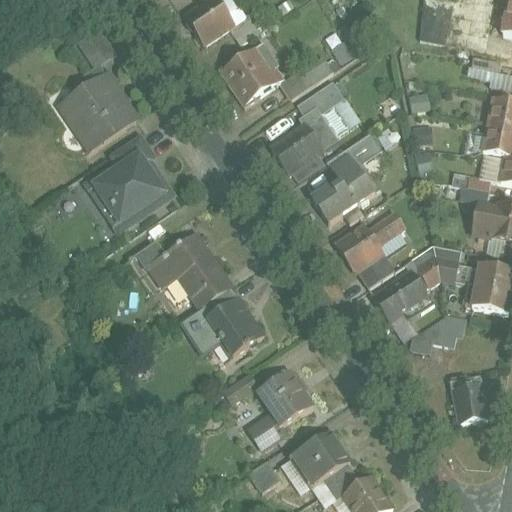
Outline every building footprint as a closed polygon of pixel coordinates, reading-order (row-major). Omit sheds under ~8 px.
[(227,0),(218,0),(187,21),(198,36),(196,40),(200,45),(203,45),(206,48),(236,29),(229,19),(237,14),(236,13),(227,0)] [(455,2),(443,0),(425,0),(421,44),(446,49),(455,2)] [(246,22),(239,11),(236,13),(237,14),(229,19),(236,29),(246,22)] [(253,24),(233,36),(242,49),(261,36),(253,24)] [(99,37),(82,48),(98,71),(101,69),(115,60),(99,37)] [(264,48),(244,61),(243,59),(241,60),(243,62),(237,66),(236,64),(220,74),(245,111),(261,100),(260,99),(284,82),(276,71),(277,67),(264,48)] [(501,68),(472,62),(469,77),(498,83),(501,68)] [(325,64),(285,92),(292,102),(333,74),(325,64)] [(98,71),(77,85),(83,95),(107,79),(101,69),(98,71)] [(118,101),(105,82),(108,80),(107,79),(83,95),(62,110),(70,122),(74,120),(87,139),(96,133),(105,146),(138,124),(120,99),(118,101)] [(334,86),(298,110),(305,120),(318,112),(323,119),(346,104),(334,86)] [(511,108),(495,105),(490,131),(511,136),(511,108)] [(0,109),(0,108),(0,136),(13,128),(0,109)] [(305,120),(300,124),(305,131),(273,152),(291,179),(293,178),(320,159),(324,156),(340,145),(323,119),(318,112),(305,120)] [(511,136),(490,131),(485,158),(511,162),(511,136)] [(384,156),(372,138),(347,155),(359,172),(384,156)] [(141,143),(114,161),(120,169),(125,165),(132,176),(145,168),(154,162),(141,143)] [(347,155),(328,168),(340,185),(359,172),(347,155)] [(511,162),(485,158),(508,163),(503,189),(511,190),(511,162)] [(320,159),(293,178),(299,187),(326,169),(320,159)] [(132,176),(125,165),(120,169),(94,187),(112,214),(107,217),(120,237),(173,201),(160,181),(156,184),(145,168),(132,176)] [(340,185),(312,203),(330,230),(377,199),(359,172),(340,185)] [(465,193),(450,190),(448,202),(462,205),(465,193)] [(490,198),(465,193),(462,205),(488,210),(490,198)] [(511,210),(501,208),(498,220),(480,217),(476,240),(490,243),(490,245),(493,245),(493,244),(511,247),(511,210)] [(367,231),(339,250),(357,277),(358,276),(384,258),(385,258),(380,249),(406,232),(397,219),(371,237),(367,231)] [(424,256),(433,251),(420,229),(410,235),(424,256)] [(195,242),(179,252),(179,251),(173,255),(174,256),(165,262),(155,248),(135,262),(146,277),(149,274),(163,294),(178,284),(193,306),(221,287),(224,285),(195,242)] [(435,251),(412,266),(418,274),(413,276),(426,294),(430,291),(431,293),(441,286),(442,286),(435,251)] [(462,256),(435,251),(442,286),(457,289),(461,267),(460,267),(462,256)] [(384,258),(358,276),(370,294),(396,277),(384,258)] [(511,276),(482,271),(480,279),(473,278),(471,291),(511,298),(511,276)] [(413,276),(375,303),(391,328),(405,319),(410,327),(436,310),(426,294),(413,276)] [(221,287),(193,306),(200,316),(229,297),(221,287)] [(511,309),(511,298),(471,291),(467,312),(510,320),(511,309)] [(200,316),(195,320),(202,331),(236,308),(229,297),(200,316)] [(202,331),(188,341),(201,360),(220,347),(223,351),(225,349),(234,361),(230,364),(233,367),(251,355),(249,353),(264,343),(258,334),(257,334),(253,329),(250,330),(245,323),(245,318),(237,307),(236,308),(202,331)] [(195,320),(181,329),(188,341),(202,331),(195,320)] [(462,323),(450,321),(414,345),(456,353),(462,323)] [(418,326),(399,339),(405,349),(425,336),(418,326)] [(276,418),(250,436),(264,456),(287,440),(282,433),(314,412),(291,378),(263,397),(262,397),(276,418)] [(251,380),(226,397),(225,397),(224,397),(233,410),(234,410),(234,409),(259,392),(262,397),(263,397),(251,379),(250,380),(251,380)] [(480,385),(455,389),(462,431),(486,428),(480,385)] [(332,438),(295,462),(315,492),(326,485),(332,495),(356,479),(349,469),(352,468),(332,438)] [(269,465),(250,478),(263,498),(282,485),(269,465)] [(385,511),(367,487),(343,505),(347,511),(385,511)]
